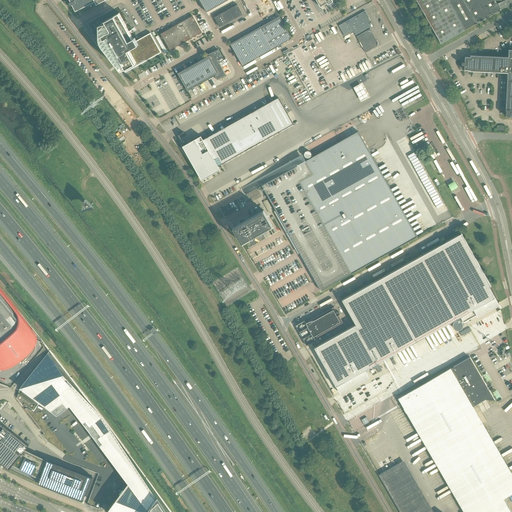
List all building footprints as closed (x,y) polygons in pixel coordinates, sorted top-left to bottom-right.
[(69,0),(71,2),(69,3),(71,6),(72,5),(75,12),(95,2),(97,5),(105,0),(69,0)] [(199,0),(206,12),(227,0),(199,0)] [(416,0),(441,44),(501,10),(495,0),(497,0),(502,0),(416,0)] [(511,4),(511,0),(504,0),(498,3),(501,9),(511,4)] [(214,17),(220,27),(225,24),(225,23),(242,14),(243,14),(237,5),(220,14),(214,17)] [(339,25),(345,36),(353,32),(356,37),(357,36),(366,52),(379,45),(370,29),(371,28),(367,22),(370,20),(365,10),(339,25)] [(124,69),(125,72),(161,52),(150,33),(136,41),(134,37),(133,38),(119,13),(102,22),(108,32),(101,35),(104,39),(105,39),(123,70),(124,69)] [(160,34),(170,50),(202,32),(201,32),(193,16),(192,16),(177,24),(177,25),(161,33),(160,34)] [(279,16),(230,44),(243,65),(291,38),(279,16)] [(178,73),(185,86),(188,91),(190,89),(191,92),(202,85),(201,83),(215,76),(215,77),(217,80),(226,75),(217,60),(218,60),(217,59),(222,57),(218,49),(218,50),(213,52),(207,55),(208,55),(208,56),(178,73)] [(470,71),(507,73),(511,72),(511,49),(508,50),(509,50),(508,57),(471,55),(470,55),(470,57),(465,57),(465,63),(462,62),(462,65),(464,65),(464,70),(465,70),(470,70),(470,71)] [(343,80),(368,71),(366,67),(367,67),(365,63),(350,69),(347,70),(348,74),(342,76),(343,80)] [(361,99),(362,100),(369,97),(368,95),(362,84),(355,87),(361,99)] [(183,149),(203,183),(221,172),(219,168),(295,125),(288,112),(280,98),(207,140),(205,136),(183,149)] [(262,185),(282,222),(281,222),(281,223),(282,223),(282,224),(283,224),(311,273),(321,291),(418,237),(360,131),(262,185)] [(449,184),(451,189),(458,186),(455,181),(449,184)] [(254,238),(258,236),(258,237),(259,237),(260,236),(260,235),(268,231),(268,230),(267,230),(266,229),(272,226),(264,210),(244,221),(243,221),(242,221),(242,222),(242,223),(233,227),(242,242),(254,236),(254,238)] [(356,324),(314,347),(339,392),(368,376),(365,370),(460,317),(463,323),(498,303),(489,287),(491,286),(485,276),(485,275),(462,233),(350,295),(342,299),(342,300),(356,324)] [(0,390),(11,389),(47,352),(35,337),(0,291),(0,390)] [(334,307),(308,321),(308,322),(306,323),(307,326),(308,327),(310,332),(312,334),(314,339),(343,323),(339,315),(339,314),(339,313),(339,312),(339,311),(338,311),(337,311),(334,307)] [(463,326),(463,325),(463,324),(462,323),(462,322),(461,322),(461,321),(460,321),(459,320),(458,320),(457,320),(456,320),(456,321),(455,321),(454,322),(453,323),(453,324),(453,325),(453,326),(453,327),(453,328),(454,328),(454,329),(455,329),(455,330),(456,330),(457,330),(458,330),(459,330),(460,330),(460,329),(461,329),(462,328),(462,327),(463,326)] [(25,403),(26,405),(28,406),(26,408),(25,409),(44,433),(43,435),(48,441),(46,444),(44,446),(62,460),(99,473),(88,502),(87,504),(99,509),(99,507),(101,507),(100,509),(104,510),(107,511),(106,511),(171,511),(152,486),(140,469),(107,421),(103,416),(84,394),(71,377),(70,378),(69,377),(70,376),(56,359),(50,350),(40,363),(20,388),(17,398),(23,405),(25,403)] [(398,398),(463,511),(511,511),(503,498),(511,493),(511,473),(473,406),(485,399),(494,400),(470,357),(453,367),(451,368),(450,368),(398,398)] [(0,422),(0,459),(5,462),(3,466),(38,483),(82,499),(84,496),(85,496),(92,476),(47,459),(26,449),(29,445),(0,422)] [(379,475),(400,511),(429,511),(401,462),(379,475)]
